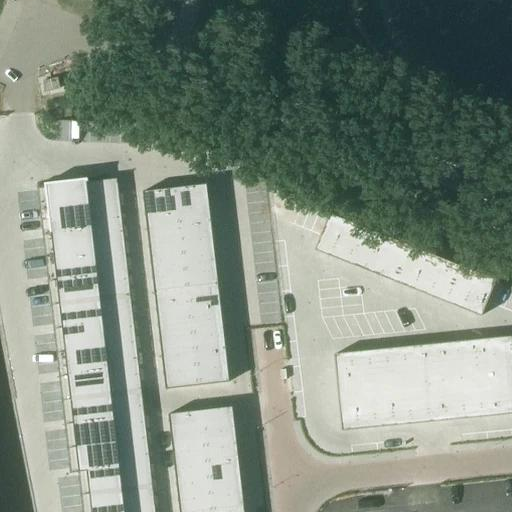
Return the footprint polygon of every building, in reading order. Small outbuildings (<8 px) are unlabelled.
[(43,81),(45,92),(61,90),(58,78),(43,81)] [(86,180),(85,181),(86,189),(117,185),(117,179),(86,183),(86,180)] [(85,181),(37,186),(40,211),(87,205),(86,189),(85,181)] [(117,185),(86,189),(87,205),(119,201),(117,185)] [(206,185),(174,188),(175,195),(207,191),(206,185)] [(174,188),(142,192),(145,214),(177,211),(175,195),(174,188)] [(207,191),(175,195),(177,211),(209,207),(207,191)] [(119,201),(87,205),(89,221),(121,217),(119,201)] [(87,205),(40,211),(42,234),(90,229),(89,221),(87,205)] [(209,207),(177,211),(178,227),(210,223),(209,207)] [(177,211),(145,214),(147,230),(178,227),(177,211)] [(329,215),(315,251),(331,258),(345,222),(329,215)] [(121,217),(89,221),(90,229),(91,237),(123,233),(121,217)] [(345,222),(331,258),(348,264),(362,229),(345,222)] [(210,223),(178,227),(180,243),(212,239),(210,223)] [(178,227),(147,230),(148,246),(180,243),(178,227)] [(90,229),(42,234),(45,258),(93,253),(91,237),(90,229)] [(362,229),(348,264),(364,271),(379,235),(362,229)] [(123,233),(91,237),(93,253),(125,249),(123,233)] [(379,235),(364,271),(381,277),(395,242),(379,235)] [(212,239),(180,243),(182,258),(214,255),(212,239)] [(395,242),(381,277),(397,284),(412,248),(395,242)] [(180,243),(148,246),(150,262),(182,258),(180,243)] [(412,248),(397,284),(414,291),(428,255),(412,248)] [(125,249),(93,253),(95,269),(127,265),(125,249)] [(93,253),(45,258),(48,282),(96,277),(95,269),(93,253)] [(214,255),(182,258),(184,274),(216,271),(214,255)] [(428,255),(414,291),(430,297),(445,261),(428,255)] [(182,258),(150,262),(152,278),(184,274),(182,258)] [(445,261),(430,297),(447,304),(461,268),(445,261)] [(127,265),(95,269),(96,277),(97,284),(128,281),(127,265)] [(461,268),(447,304),(464,310),(478,275),(461,268)] [(216,271),(184,274),(186,290),(218,287),(216,271)] [(184,274),(152,278),(154,294),(186,290),(184,274)] [(478,275),(464,310),(480,317),(494,281),(478,275)] [(96,277),(48,282),(50,306),(98,300),(97,284),(96,277)] [(128,281),(97,284),(98,300),(130,297),(128,281)] [(218,287),(186,290),(188,306),(219,302),(218,287)] [(186,290),(154,294),(156,310),(188,306),(186,290)] [(130,297),(98,300),(100,316),(132,313),(130,297)] [(98,300),(50,306),(53,330),(101,324),(100,316),(98,300)] [(219,302),(188,306),(189,322),(221,318),(219,302)] [(188,306),(156,310),(158,326),(189,322),(188,306)] [(132,313),(100,316),(101,324),(102,332),(134,328),(132,313)] [(221,318),(189,322),(191,338),(223,334),(221,318)] [(189,322),(158,326),(159,342),(191,338),(189,322)] [(101,324),(53,330),(56,354),(104,348),(102,332),(101,324)] [(134,328),(102,332),(104,348),(136,344),(134,328)] [(223,334),(191,338),(193,354),(225,350),(223,334)] [(511,348),(511,337),(493,339),(497,377),(511,375),(511,348)] [(191,338),(159,342),(161,358),(193,354),(191,338)] [(493,339),(475,340),(479,379),(497,377),(493,339)] [(475,340),(458,342),(461,380),(479,379),(475,340)] [(458,342),(440,344),(444,382),(461,380),(458,342)] [(136,344),(104,348),(106,364),(138,360),(136,344)] [(440,344),(422,346),(426,384),(444,382),(440,344)] [(422,346),(404,347),(408,386),(426,384),(422,346)] [(404,347),(387,349),(391,387),(408,386),(404,347)] [(104,348),(56,354),(59,377),(107,372),(106,364),(104,348)] [(387,349),(369,351),(373,389),(391,387),(387,349)] [(225,350),(193,354),(195,370),(227,366),(225,350)] [(369,351),(351,353),(355,391),(373,389),(369,351)] [(351,353),(333,355),(337,393),(355,391),(351,353)] [(193,354),(161,358),(163,373),(195,370),(193,354)] [(138,360),(106,364),(107,372),(108,380),(139,376),(138,360)] [(227,366),(195,370),(197,386),(229,382),(227,366)] [(195,370),(163,373),(165,390),(197,386),(195,370)] [(107,372),(59,377),(62,401),(109,396),(108,380),(107,372)] [(511,375),(497,377),(500,415),(511,413),(511,375)] [(139,376),(108,380),(109,396),(141,392),(139,376)] [(497,377),(479,379),(483,417),(500,415),(497,377)] [(479,379),(461,380),(465,419),(483,417),(479,379)] [(461,380),(444,382),(447,420),(465,419),(461,380)] [(444,382),(426,384),(430,422),(447,420),(444,382)] [(426,384),(408,386),(412,424),(430,422),(426,384)] [(408,386),(391,387),(394,426),(412,424),(408,386)] [(391,387),(373,389),(377,427),(394,426),(391,387)] [(373,389),(355,391),(359,429),(377,427),(373,389)] [(355,391),(337,393),(341,431),(359,429),(355,391)] [(141,392),(109,396),(111,412),(143,408),(141,392)] [(109,396),(62,401),(64,425),(112,420),(111,412),(109,396)] [(232,407),(200,411),(202,433),(234,430),(232,407)] [(143,408),(111,412),(112,420),(113,428),(145,424),(143,408)] [(200,411),(168,415),(170,437),(202,433),(200,411)] [(112,420),(64,425),(67,449),(115,443),(113,428),(112,420)] [(145,424),(113,428),(115,443),(147,440),(145,424)] [(234,430),(202,433),(204,449),(236,446),(234,430)] [(202,433),(170,437),(172,453),(204,449),(202,433)] [(147,440),(115,443),(117,459),(149,456),(147,440)] [(115,443),(67,449),(70,473),(118,467),(117,459),(115,443)] [(236,446),(204,449),(206,465),(238,461),(236,446)] [(204,449),(172,453),(174,469),(206,465),(204,449)] [(149,456),(117,459),(118,467),(119,475),(150,472),(149,456)] [(238,461),(206,465),(208,481),(240,477),(238,461)] [(206,465),(174,469),(176,485),(208,481),(206,465)] [(118,467),(70,473),(70,474),(78,473),(80,496),(120,491),(119,475),(118,467)] [(150,472),(119,475),(120,491),(152,487),(150,472)] [(240,477),(208,481),(210,497),(242,493),(240,477)] [(208,481),(176,485),(178,501),(210,497),(208,481)] [(152,487),(120,491),(122,507),(154,503),(152,487)] [(120,491),(80,496),(82,511),(122,511),(122,507),(120,491)] [(242,493),(210,497),(211,511),(218,511),(243,509),(242,493)] [(211,511),(210,497),(178,501),(179,511),(211,511)] [(155,511),(154,503),(122,507),(122,511),(155,511)]
